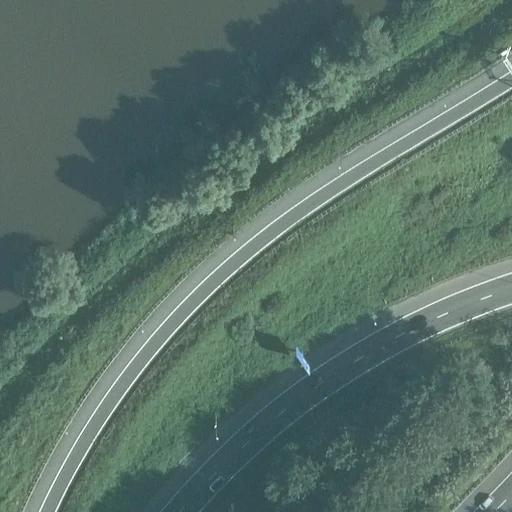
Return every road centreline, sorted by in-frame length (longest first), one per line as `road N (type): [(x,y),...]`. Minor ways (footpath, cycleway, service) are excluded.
road 1 (motorway): [(511,79),(274,231),(186,306),(80,446),(47,511)]
road 2 (track): [(487,0),(160,232),(0,384)]
road 3 (motorway): [(511,288),(393,338),(314,388),(243,445),(179,511)]
road 4 (track): [(0,460),(98,337)]
